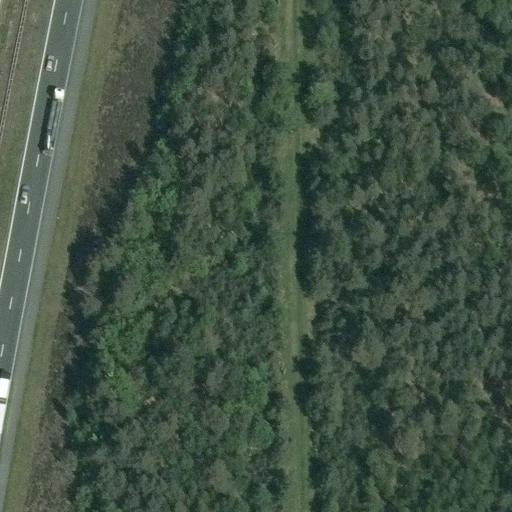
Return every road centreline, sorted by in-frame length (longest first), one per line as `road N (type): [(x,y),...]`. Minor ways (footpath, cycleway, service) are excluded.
road 1 (track): [(291,0),(299,511)]
road 2 (motorway): [(0,358),(68,0)]
